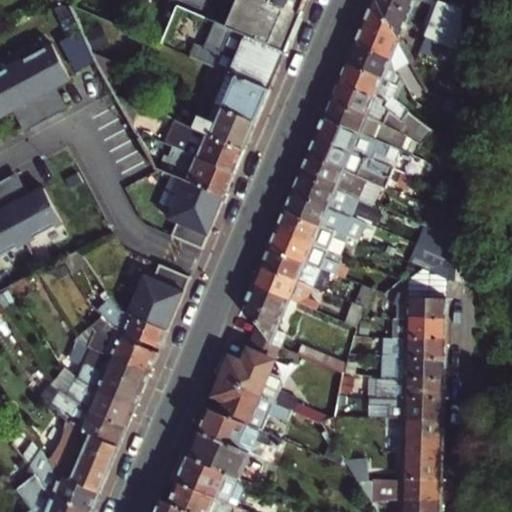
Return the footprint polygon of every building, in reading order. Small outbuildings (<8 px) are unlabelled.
[(204,0),(177,0),(200,10),(204,0)] [(236,0),(225,26),(284,51),(306,0),(236,0)] [(393,70),(412,53),(400,32),(380,0),(371,0),(353,44),(387,59),(393,70)] [(380,0),(400,32),(412,0),(380,0)] [(463,48),(463,0),(439,0),(427,31),(463,48)] [(212,64),(269,88),(284,51),(225,26),(214,21),(203,46),(198,58),(212,64)] [(52,43),(15,63),(34,98),(46,120),(62,112),(50,89),(56,85),(70,78),(52,43)] [(396,75),(393,70),(387,59),(353,44),(346,62),(397,84),(400,79),(401,77),(396,75)] [(408,111),(390,98),(397,84),(346,62),(339,81),(386,102),(383,107),(402,119),(408,111)] [(15,63),(0,71),(0,115),(12,110),(18,106),(30,129),(46,120),(34,98),(15,63)] [(214,103),(255,120),(269,88),(212,64),(198,96),(214,103)] [(408,111),(402,119),(383,107),(386,102),(339,81),(330,100),(391,127),(417,141),(421,144),(433,129),(408,111)] [(56,85),(50,89),(62,112),(68,108),(56,85)] [(411,154),(417,141),(391,127),(330,100),(324,116),(411,154)] [(188,126),(243,149),(255,120),(214,103),(208,118),(194,112),(188,126)] [(18,106),(12,110),(24,132),(30,129),(18,106)] [(416,156),(411,154),(324,116),(316,134),(395,167),(397,163),(411,168),(416,156)] [(168,143),(233,171),(243,149),(188,126),(177,121),(168,143)] [(396,168),(395,167),(316,134),(308,155),(368,180),(387,188),(396,168)] [(184,177),(224,194),(233,171),(168,143),(157,166),(184,177)] [(361,196),(368,180),(308,155),(301,171),(361,196)] [(353,216),(361,196),(301,171),(293,190),(353,216)] [(16,172),(10,176),(22,199),(29,195),(16,172)] [(10,176),(0,181),(0,194),(25,242),(62,222),(43,188),(29,195),(22,199),(10,176)] [(184,177),(167,218),(176,222),(170,235),(200,248),(201,248),(224,194),(184,177)] [(345,234),(353,216),(293,190),(285,208),(345,234)] [(0,194),(0,255),(25,242),(0,194)] [(360,240),(345,234),(285,208),(277,227),(329,249),(334,238),(356,248),(360,240)] [(439,229),(457,236),(458,217),(436,208),(429,224),(439,229)] [(321,267),(329,249),(277,227),(270,245),(305,260),(321,267)] [(443,254),(456,260),(457,236),(439,229),(433,243),(437,245),(434,250),(443,254)] [(261,265),(297,280),(305,260),(270,245),(261,265)] [(436,272),(449,277),(456,260),(443,254),(436,272)] [(152,277),(143,273),(127,312),(167,330),(175,309),(184,288),(189,276),(158,263),(152,277)] [(311,286),(297,280),(261,265),(253,284),(289,299),(297,303),(304,305),(317,311),(319,306),(305,300),(311,286)] [(374,289),(383,293),(402,280),(381,271),(374,289)] [(383,293),(383,302),(399,303),(399,317),(447,318),(447,297),(431,296),(431,283),(410,281),(410,275),(402,280),(383,293)] [(258,326),(270,344),(289,299),(253,284),(244,305),(258,326)] [(364,308),(365,308),(374,289),(365,285),(356,305),(364,308)] [(294,311),(300,314),(304,305),(297,303),(294,311)] [(357,327),(361,315),(364,308),(356,305),(355,304),(347,323),(357,327)] [(148,343),(159,348),(167,330),(127,312),(119,309),(113,325),(143,340),(148,343)] [(143,340),(113,325),(103,314),(93,331),(98,336),(93,350),(109,357),(148,374),(158,352),(146,347),(141,345),(143,340)] [(368,336),(375,336),(375,316),(361,315),(357,327),(354,335),(368,336)] [(396,337),(446,339),(447,318),(399,317),(395,317),(394,337),(396,337)] [(337,419),(302,404),(304,402),(282,392),(284,389),(288,388),(283,378),(279,379),(272,375),(278,363),(274,361),(279,350),(271,346),(270,344),(258,326),(242,362),(231,358),(223,376),(272,396),(275,398),(274,402),(280,404),(297,412),(326,425),(337,419)] [(351,356),(368,357),(368,336),(354,335),(347,356),(351,356)] [(402,358),(446,360),(446,339),(396,337),(394,337),(388,337),(388,347),(388,354),(402,355),(402,358)] [(397,378),(445,379),(446,360),(402,358),(402,355),(388,354),(388,365),(389,378),(397,378)] [(351,376),(373,377),(373,357),(368,357),(351,356),(351,376)] [(95,389),(135,406),(148,374),(109,357),(103,372),(86,366),(80,381),(95,389)] [(250,424),(258,404),(263,400),(268,402),(269,400),(272,396),(223,376),(215,396),(226,401),(222,412),(250,424)] [(396,397),(445,399),(445,379),(397,378),(389,378),(374,377),(373,396),(396,397)] [(127,426),(135,406),(95,389),(90,400),(75,390),(68,396),(81,405),(91,411),(127,426)] [(344,415),(361,416),(362,403),(368,403),(368,396),(345,395),(344,415)] [(406,418),(444,419),(445,399),(396,397),(373,396),(372,416),(384,417),(406,418)] [(275,416),(292,423),(297,412),(280,404),(275,416)] [(93,438),(117,449),(127,426),(91,411),(81,405),(64,420),(70,425),(74,421),(77,425),(81,423),(93,438)] [(281,443),(283,438),(250,424),(222,412),(211,408),(201,431),(250,451),(256,438),(270,444),(272,439),(281,443)] [(406,437),(443,438),(444,419),(406,418),(406,437)] [(62,476),(99,492),(117,449),(93,438),(81,423),(77,425),(74,421),(70,425),(62,443),(49,460),(52,463),(62,476)] [(256,484),(267,458),(250,451),(201,431),(190,457),(238,477),(256,484)] [(405,458),(443,459),(443,438),(406,437),(405,458)] [(40,461),(34,457),(42,450),(34,439),(19,451),(31,467),(37,469),(40,461)] [(369,456),(345,456),(357,474),(368,475),(369,456)] [(236,499),(230,496),(238,477),(190,457),(179,482),(234,505),(236,499)] [(405,476),(442,478),(443,459),(405,458),(405,476)] [(52,495),(90,511),(99,492),(62,476),(52,463),(48,474),(36,470),(35,473),(52,495)] [(404,499),(442,500),(442,478),(405,476),(373,475),(373,500),(385,499),(404,499)] [(193,511),(230,511),(234,505),(179,482),(170,502),(193,511)] [(90,511),(52,495),(45,511),(90,511)] [(193,511),(170,502),(162,499),(156,511),(193,511)] [(380,511),(385,511),(385,499),(373,500),(374,503),(379,510),(380,511)] [(403,511),(441,511),(442,500),(404,499),(403,511)]
